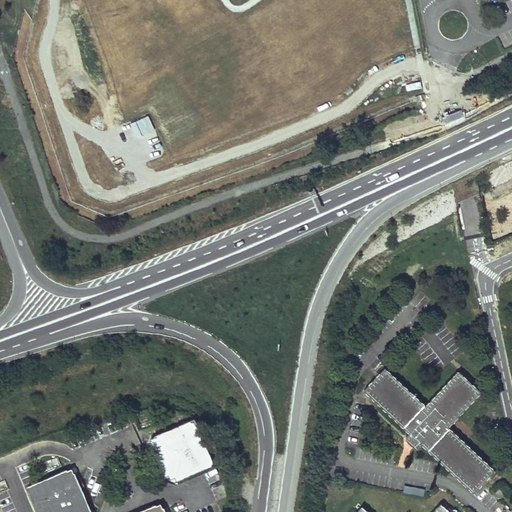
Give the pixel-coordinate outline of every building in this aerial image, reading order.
[(387,368),(366,391),(411,433),(408,437),(408,440),(418,449),(421,449),(424,445),(476,493),(497,470),(450,427),(483,391),(460,370),(428,406),(387,368)] [(153,435),(150,445),(164,476),(172,472),(175,479),(212,464),(192,417),(153,435)] [(94,511),(74,467),(28,486),(39,511),(94,511)] [(499,488),(495,491),(500,497),(504,493),(499,488)] [(489,492),(481,501),(492,511),(501,503),(489,492)] [(451,511),(442,503),(433,511),(369,511),(363,506),(356,511),(451,511)]
